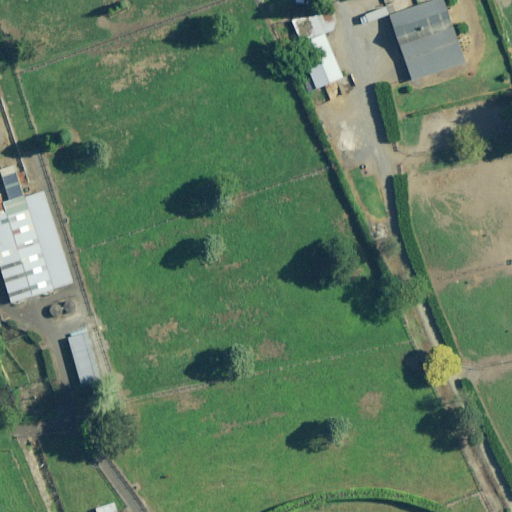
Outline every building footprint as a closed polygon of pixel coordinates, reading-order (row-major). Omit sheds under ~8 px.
[(448,9),(445,0),(435,0),(391,15),(395,27),(396,29),(400,43),(401,43),(401,44),(406,60),(413,81),(466,63),(459,42),(454,26),(453,25),(449,11),(448,9)] [(310,59),(306,61),(313,78),(304,82),(309,93),(345,77),(326,33),(303,42),(310,59)] [(343,96),(338,85),(326,90),(331,101),(314,108),(321,124),(325,122),(328,130),(356,118),(347,95),(343,96)] [(26,195),(16,165),(0,170),(10,200),(4,202),(1,193),(0,193),(0,264),(12,303),(75,283),(45,189),(26,195)] [(98,384),(85,334),(69,338),(83,389),(98,384)] [(117,511),(115,503),(96,509),(97,511),(117,511)]
